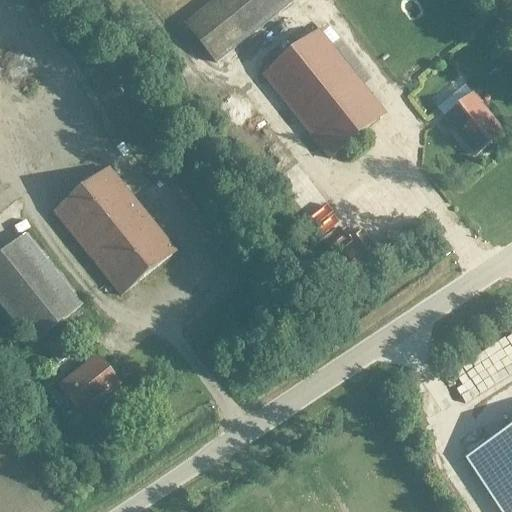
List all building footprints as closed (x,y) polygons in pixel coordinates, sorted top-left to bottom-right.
[(215,65),(293,2),(291,0),(217,0),(184,26),(215,65)] [(329,160),(385,116),(318,33),(263,77),(329,160)] [(474,157),(503,134),(472,96),(444,119),(474,157)] [(120,298),(174,258),(128,197),(114,178),(61,217),(120,298)] [(32,343),(87,302),(36,234),(0,260),(0,299),(30,340),(32,343)] [(84,423),(122,392),(99,363),(61,394),(84,423)] [(499,511),(511,511),(511,429),(465,460),(499,511)]
